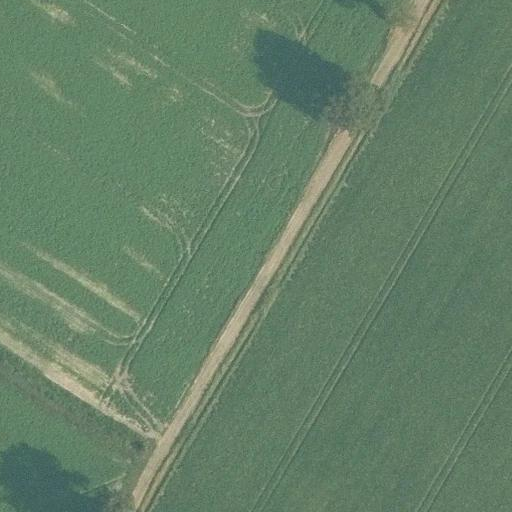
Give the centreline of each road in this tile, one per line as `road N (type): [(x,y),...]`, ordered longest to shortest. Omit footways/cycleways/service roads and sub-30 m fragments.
road 1 (track): [(430,0),(130,511)]
road 2 (track): [(153,473),(0,372)]
